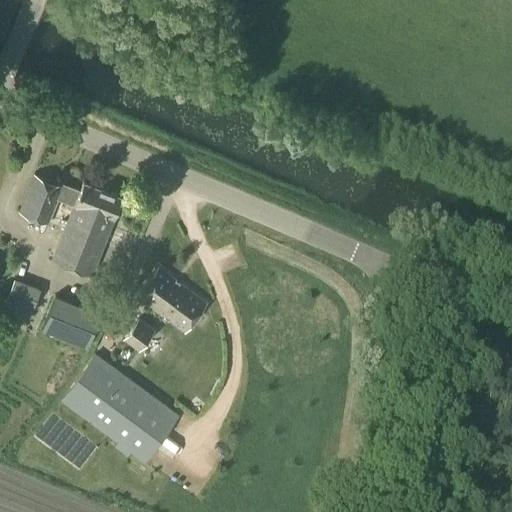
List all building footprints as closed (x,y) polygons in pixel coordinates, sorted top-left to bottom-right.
[(20,212),(49,224),(58,201),(73,207),(52,259),(92,275),(123,198),(83,180),(79,190),(66,185),(66,187),(34,174),(20,212)] [(158,266),(135,297),(184,333),(207,302),(158,266)] [(28,319),(40,289),(14,279),(2,309),(28,319)] [(86,348),(100,313),(55,295),(41,330),(86,348)] [(154,329),(138,318),(123,338),(139,349),(154,329)] [(129,381),(107,364),(108,363),(95,353),(60,400),(143,462),(179,414),(131,379),(129,381)] [(221,442),(216,450),(232,461),(237,454),(221,442)] [(212,478),(221,469),(206,453),(196,462),(212,478)]
